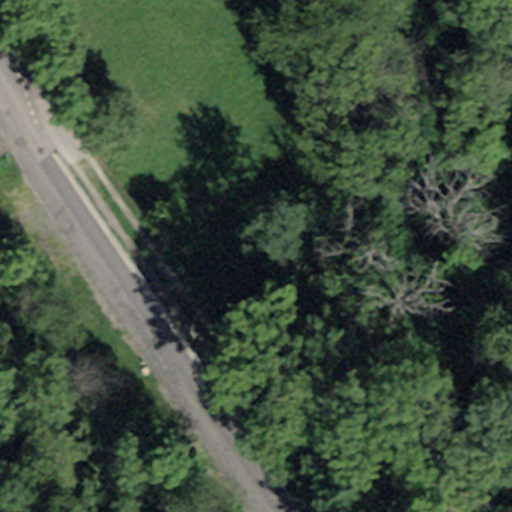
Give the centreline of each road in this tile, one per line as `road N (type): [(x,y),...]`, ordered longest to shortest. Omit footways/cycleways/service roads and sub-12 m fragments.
road 1 (track): [(20,114),(73,110),(304,439),(511,503)]
road 2 (unclassified): [(278,511),(0,82)]
